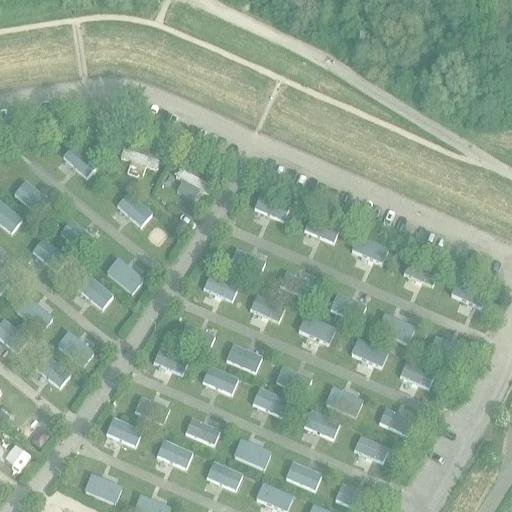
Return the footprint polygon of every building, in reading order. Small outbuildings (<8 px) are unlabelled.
[(105,137),(92,141),(95,150),(107,146),(105,137)] [(158,175),(163,157),(126,145),(120,163),(158,175)] [(86,182),(99,169),(76,148),(64,161),(86,182)] [(209,200),(218,184),(184,165),(175,181),(209,200)] [(40,220),(50,207),(25,186),(14,200),(40,220)] [(140,231),(151,218),(128,197),(117,210),(140,231)] [(284,226),(290,210),(261,198),(255,214),(284,226)] [(23,225),(0,206),(0,229),(12,239),(23,225)] [(334,247),(341,231),(312,219),(305,235),(334,247)] [(87,257),(97,245),(71,225),(61,237),(87,257)] [(382,268),(390,252),(359,238),(352,254),(382,268)] [(69,263),(43,242),(32,256),(58,277),(69,263)] [(266,267),(237,254),(229,270),(259,283),(266,267)] [(434,291),(441,275),(410,262),(403,278),(434,291)] [(132,299),(143,286),(118,265),(107,278),(132,299)] [(316,288),(287,275),(280,291),(309,304),(316,288)] [(239,291),(210,278),(203,293),(232,306),(239,291)] [(0,298),(9,287),(0,279),(0,298)] [(114,300),(88,280),(77,295),(102,315),(114,300)] [(484,312),(491,295),(458,282),(451,299),(484,312)] [(367,312),(337,298),(329,314),(359,328),(367,312)] [(286,313),(257,300),(250,314),(280,327),(286,313)] [(42,337),(53,324),(27,302),(16,316),(42,337)] [(416,333),(422,318),(387,304),(381,318),(416,333)] [(188,313),(183,327),(214,337),(218,323),(188,313)] [(328,348),(335,332),(305,320),(298,336),(328,348)] [(415,334),(384,320),(378,334),(409,349),(415,334)] [(0,341),(20,357),(30,344),(4,324),(0,329),(0,341)] [(209,357),(216,341),(185,329),(179,345),(209,357)] [(95,359),(69,337),(57,350),(84,372),(95,359)] [(464,354),(436,341),(428,358),(457,371),(464,354)] [(389,356),(357,342),(350,358),(382,372),(389,356)] [(256,377),(262,361),(232,349),(226,365),(256,377)] [(182,379),(188,364),(159,352),(153,367),(182,379)] [(61,393),(72,379),(45,358),(34,373),(61,393)] [(437,379),(408,367),(402,381),(431,393),(437,379)] [(232,400),(239,384),(208,371),(202,386),(232,400)] [(306,399),(313,383),(283,371),(276,387),(306,399)] [(337,377),(330,392),(365,407),(371,391),(337,377)] [(282,422),(289,405),(259,393),(252,409),(282,422)] [(358,423),(365,407),(333,394),(326,410),(358,423)] [(169,414),(140,402),(134,416),(163,429),(169,414)] [(0,423),(1,424),(8,421),(9,415),(5,412),(0,413),(0,423)] [(409,439),(414,425),(384,413),(379,427),(409,439)] [(334,444),(341,428),(311,416),(305,432),(334,444)] [(136,451),(142,435),(112,423),(106,439),(136,451)] [(221,436),(191,423),(185,438),(215,451),(221,436)] [(385,467),(391,452),(361,441),(355,456),(385,467)] [(272,459),(242,444),(234,460),(265,475),(272,459)] [(186,474),(193,458),(163,445),(156,461),(186,474)] [(236,495),(243,479),(213,467),(206,483),(236,495)] [(323,480),(293,468),(286,484),(316,496),(323,480)] [(122,493),(91,480),(84,496),(116,509),(122,493)] [(273,511),(291,511),(296,501),(263,488),(256,505),(273,511)] [(369,511),(374,502),(343,489),(336,505),(352,511),(369,511)] [(166,511),(140,500),(134,511),(166,511)]
